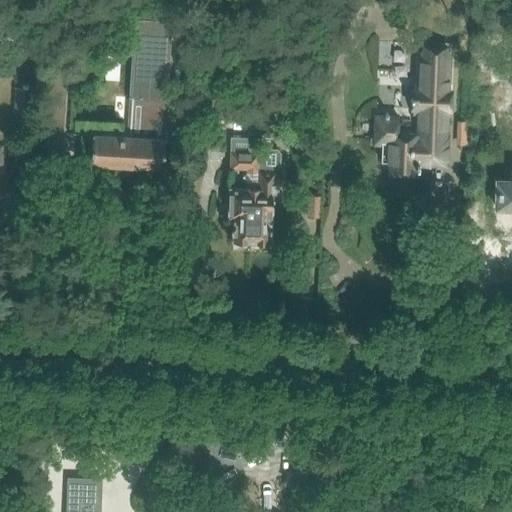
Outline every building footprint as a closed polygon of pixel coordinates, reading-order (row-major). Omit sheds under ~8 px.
[(91,165),(164,169),(166,139),(165,139),(172,22),(136,20),(131,99),(145,100),(142,138),(92,135),(91,165)] [(376,116),(375,144),(382,144),(381,163),(389,163),(389,174),(418,175),(418,170),(420,170),(420,164),(446,165),(447,136),(446,136),(447,114),(448,114),(449,86),(450,58),(450,50),(379,46),(376,112),(400,113),(399,132),(417,133),(417,135),(397,134),(398,117),(388,117),(388,114),(385,114),(385,116),(376,116)] [(46,108),(65,109),(67,71),(48,70),(46,108)] [(15,87),(14,109),(24,109),(24,111),(34,112),(35,88),(15,87)] [(200,103),(185,102),(184,117),(199,117),(200,103)] [(467,121),(456,121),(455,145),(467,146),(467,121)] [(246,169),(245,189),(230,189),(228,217),(233,217),(232,242),(270,243),(272,194),(276,194),(277,166),(280,164),(280,153),(277,148),(265,147),(261,151),(257,151),(257,140),(234,139),(233,150),(230,150),(229,168),(246,169)] [(198,144),(188,143),(187,154),(196,155),(198,144)] [(493,211),(511,211),(511,178),(494,179),(493,211)] [(309,194),(308,216),(320,217),(321,195),(309,194)] [(187,438),(187,457),(210,458),(210,438),(187,438)] [(99,511),(101,481),(68,479),(66,511),(99,511)]
